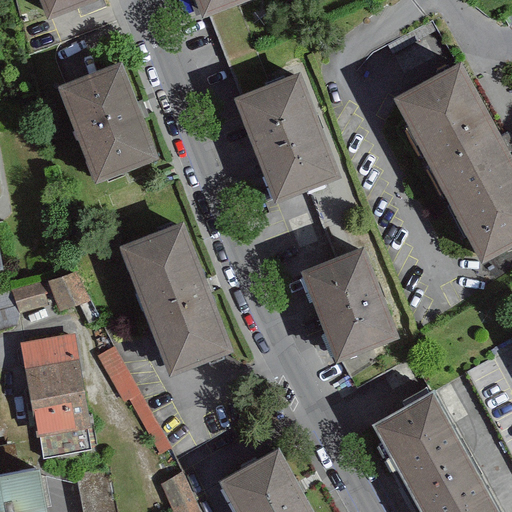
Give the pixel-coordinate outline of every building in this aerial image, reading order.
[(42,0),(53,28),(103,8),(100,0),(42,0)] [(194,0),(205,26),(270,0),(194,0)] [(65,96),(102,193),(166,169),(129,72),(65,96)] [(511,158),(466,73),(396,110),(485,273),(511,258),(511,158)] [(312,80),(242,107),(283,213),(353,186),(312,80)] [(190,230),(125,256),(178,388),(243,362),(190,230)] [(400,329),(363,239),(301,264),(338,354),(400,329)] [(55,280),(67,308),(90,299),(78,270),(55,280)] [(17,289),(24,309),(55,299),(49,279),(17,289)] [(22,346),(43,463),(99,453),(76,335),(22,346)] [(504,511),(434,382),(375,414),(428,511),(504,511)] [(318,511),(279,440),(218,473),(240,511),(318,511)] [(0,462),(0,511),(44,511),(35,456),(0,462)] [(163,482),(178,511),(205,511),(185,471),(163,482)]
